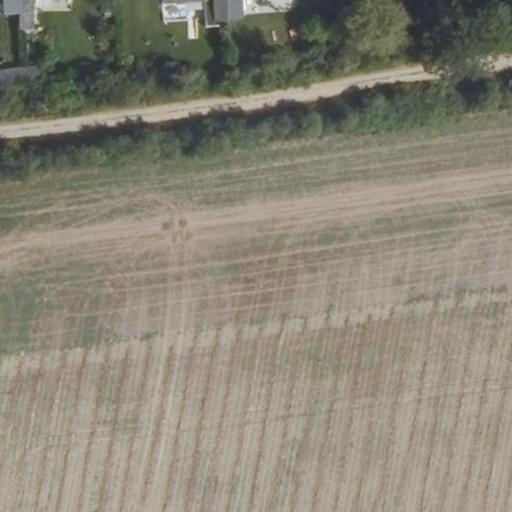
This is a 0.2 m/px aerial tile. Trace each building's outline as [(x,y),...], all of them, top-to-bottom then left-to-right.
[(17,12),(16,0),(1,0),(1,12),(17,12)] [(16,0),(17,12),(31,12),(31,0),(16,0)] [(162,0),(163,1),(172,0),(208,0),(210,19),(227,18),(225,0),(162,0)] [(225,0),(227,18),(241,17),(240,0),(225,0)] [(334,5),(318,14),(328,32),(344,23),(334,5)] [(0,84),(40,79),(38,63),(0,68),(0,84)]
